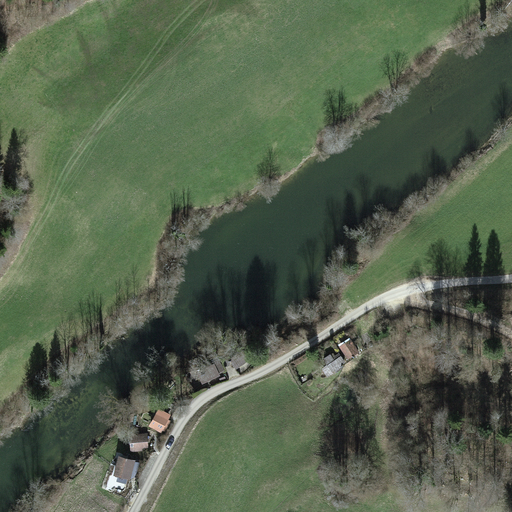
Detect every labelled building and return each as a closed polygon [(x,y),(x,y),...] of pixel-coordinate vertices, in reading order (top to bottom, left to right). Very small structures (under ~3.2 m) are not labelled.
[(351,338),(341,344),(350,357),(359,350),(351,338)] [(331,352),(323,358),(334,374),(343,368),(341,365),(346,362),(341,354),(335,358),(331,352)] [(216,361),(197,368),(203,382),(221,375),(216,361)] [(173,414),(160,407),(150,425),(163,432),(173,414)] [(151,434),(132,434),(132,449),(151,449),(151,434)] [(121,454),(115,473),(129,477),(135,459),(121,454)]
